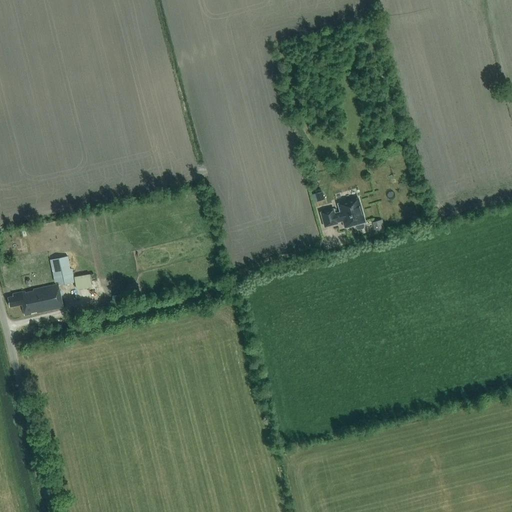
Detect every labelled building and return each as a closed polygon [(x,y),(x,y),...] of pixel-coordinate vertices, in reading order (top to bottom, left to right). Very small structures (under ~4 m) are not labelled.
[(311,195),(313,202),(325,199),(323,191),(321,191),(320,188),(315,190),(316,193),(311,195)] [(363,227),(364,226),(363,222),(365,222),(358,198),(338,203),(340,212),(335,214),(333,209),(321,212),(325,227),(337,224),(337,221),(342,219),(345,228),(355,225),(356,228),(358,229),(360,229),(362,229),(363,227)] [(385,229),(382,219),(372,222),(375,232),(385,229)] [(50,259),(55,283),(11,295),(12,298),(8,299),(10,308),(21,305),(24,317),(63,306),(57,285),(73,282),(67,256),(50,259)] [(81,270),(82,277),(99,274),(98,268),(81,270)]
